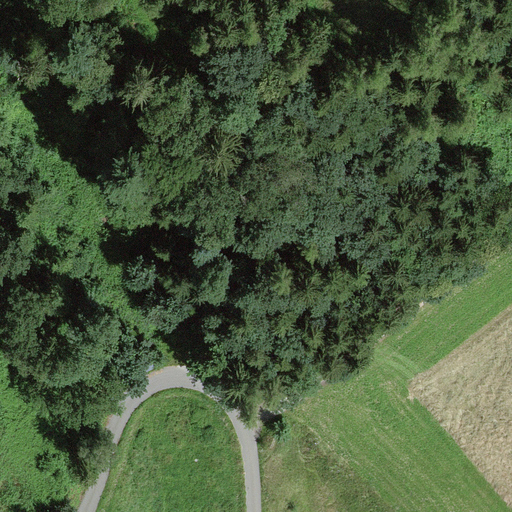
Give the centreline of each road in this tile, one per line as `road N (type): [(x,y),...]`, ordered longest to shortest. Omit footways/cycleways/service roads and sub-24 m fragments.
road 1 (unclassified): [(250,511),(242,424),(216,388),(195,376),(139,397),(82,511)]
road 2 (track): [(242,424),(278,411),(511,233)]
